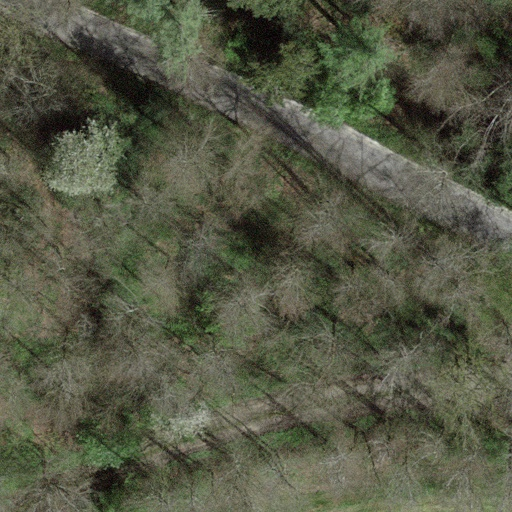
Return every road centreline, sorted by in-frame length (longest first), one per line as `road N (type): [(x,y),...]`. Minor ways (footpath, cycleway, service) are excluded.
road 1 (residential): [(511,239),(237,102),(0,0)]
road 2 (track): [(511,382),(322,398),(240,417),(10,511)]
